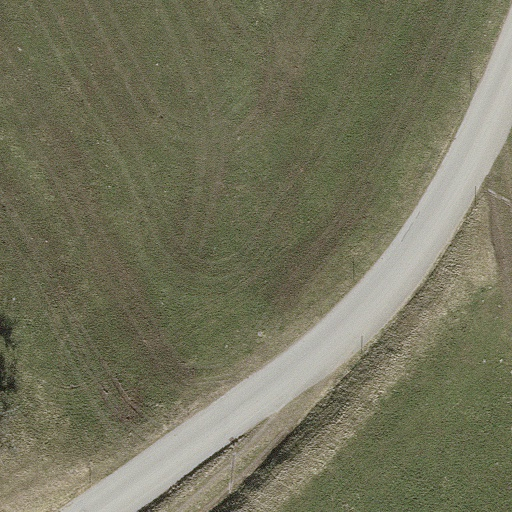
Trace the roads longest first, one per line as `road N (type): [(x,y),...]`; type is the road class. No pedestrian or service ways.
road 1 (tertiary): [(511,65),(438,218),(371,307),(102,511)]
road 2 (track): [(307,362),(298,400),(243,468),(191,511)]
